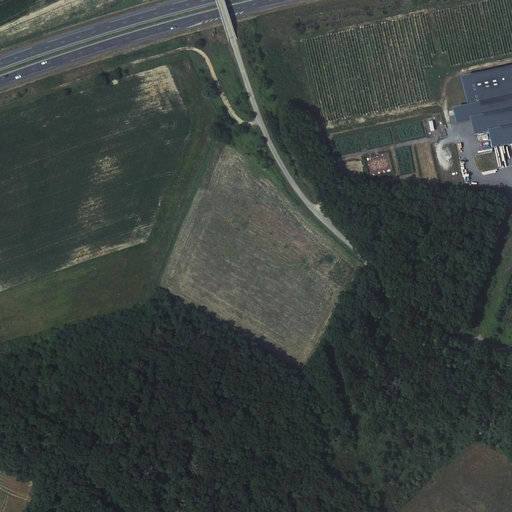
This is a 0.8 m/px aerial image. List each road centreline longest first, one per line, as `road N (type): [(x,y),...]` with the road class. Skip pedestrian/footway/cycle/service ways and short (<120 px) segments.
road 1 (unclassified): [(511,350),(428,312),(306,201),(259,119),(219,0)]
road 2 (track): [(0,107),(188,48),(204,55),(232,112),(242,121),(259,119)]
road 3 (motorway): [(0,80),(271,0)]
road 4 (motorway): [(204,0),(0,63)]
